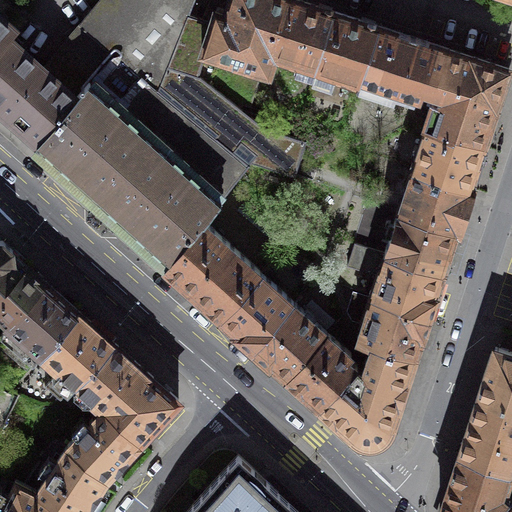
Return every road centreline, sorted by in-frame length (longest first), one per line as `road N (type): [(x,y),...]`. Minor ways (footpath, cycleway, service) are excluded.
road 1 (residential): [(377,511),(420,463),(511,185)]
road 2 (secondary): [(241,388),(2,175)]
road 3 (secondary): [(372,511),(241,388)]
road 4 (residential): [(130,511),(241,388)]
